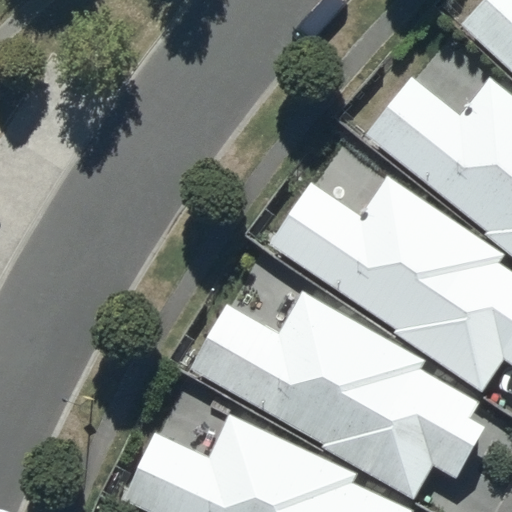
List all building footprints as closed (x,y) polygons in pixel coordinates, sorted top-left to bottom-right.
[(511,0),(488,0),(462,29),(511,74),(511,0)] [(460,116),(413,80),(367,138),(488,233),(485,237),(511,257),(511,96),(489,79),(460,116)] [(273,230),(264,244),(394,330),(392,334),(483,394),(504,362),(511,367),(511,272),(500,264),(505,256),(387,177),(361,217),(312,184),(279,234),(273,230)] [(190,358),(184,368),(323,445),(321,449),(415,501),(433,468),(457,481),(486,428),(472,421),(481,404),(423,372),(428,362),(302,293),(279,334),(228,305),(197,362),(190,358)] [(126,486),(120,499),(146,511),(411,511),(356,484),(360,477),(234,415),(212,458),(160,432),(132,489),(126,486)]
